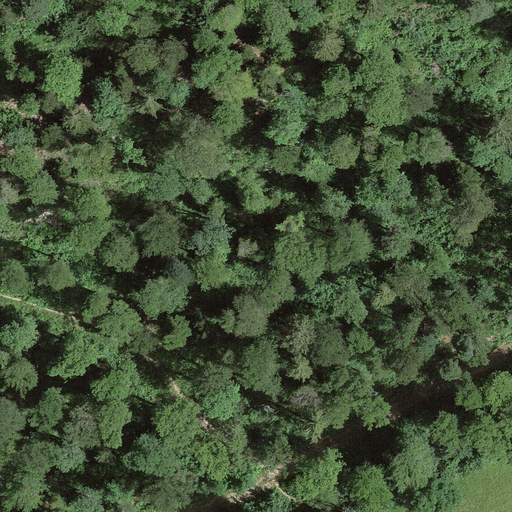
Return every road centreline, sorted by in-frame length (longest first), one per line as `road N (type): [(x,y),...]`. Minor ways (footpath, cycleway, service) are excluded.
road 1 (track): [(0,471),(167,375),(511,216)]
road 2 (track): [(511,353),(196,511)]
road 3 (track): [(275,476),(138,353),(89,326),(0,298)]
